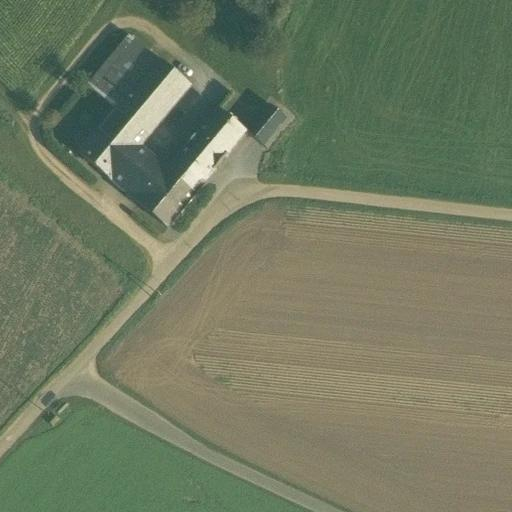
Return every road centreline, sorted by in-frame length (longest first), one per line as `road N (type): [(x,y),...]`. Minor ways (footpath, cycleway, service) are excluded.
road 1 (unclassified): [(0,450),(233,198),(284,190),(511,214)]
road 2 (track): [(171,264),(26,136),(0,96)]
road 3 (track): [(23,123),(112,26),(124,0)]
